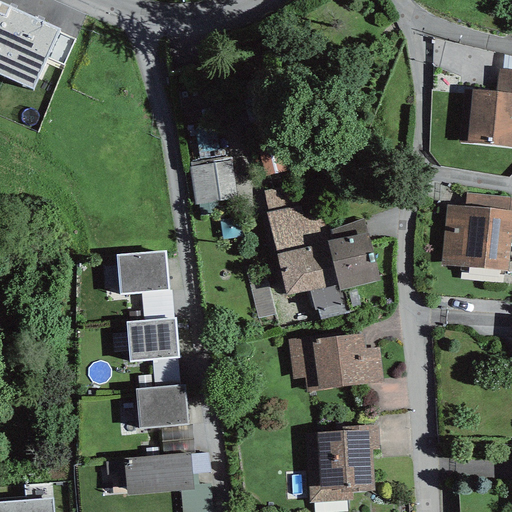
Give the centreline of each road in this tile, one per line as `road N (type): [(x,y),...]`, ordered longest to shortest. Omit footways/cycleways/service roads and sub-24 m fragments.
road 1 (residential): [(437,511),(398,12)]
road 2 (residential): [(142,21),(177,168),(226,511)]
road 3 (residential): [(273,0),(196,28),(142,21)]
